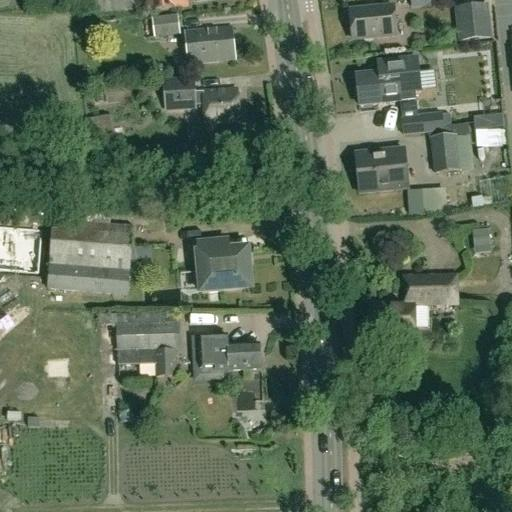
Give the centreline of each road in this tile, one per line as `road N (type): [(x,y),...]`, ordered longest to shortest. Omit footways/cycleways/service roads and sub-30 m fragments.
road 1 (secondary): [(331,511),(324,321),(286,0)]
road 2 (track): [(109,511),(331,503)]
